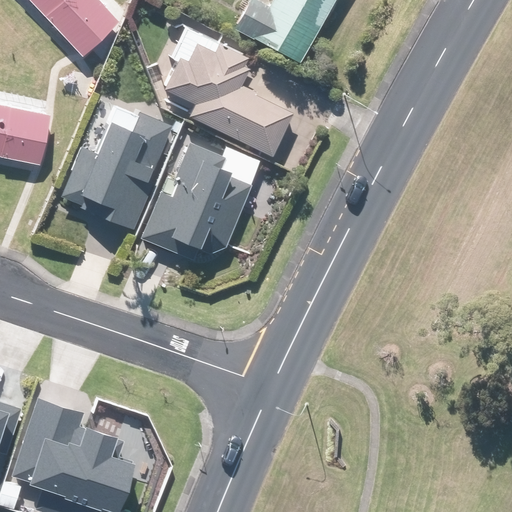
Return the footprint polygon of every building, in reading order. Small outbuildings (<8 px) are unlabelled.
[(91,0),(23,0),(76,57),(113,23),(91,0)] [(240,0),(228,25),(296,59),(326,0),(240,0)] [(238,55),(213,44),(209,53),(180,39),(157,90),(167,94),(165,100),(191,112),(188,120),(266,156),(286,113),(234,88),(243,68),(234,64),(238,55)] [(44,114),(0,105),(0,157),(34,165),(44,114)] [(89,150),(75,145),(54,199),(133,231),(174,130),(133,113),(125,132),(100,123),(89,150)] [(224,147),(220,158),(183,143),(163,192),(155,189),(136,235),(213,267),(257,160),(224,147)] [(76,412),(28,398),(4,474),(40,485),(33,510),(38,511),(94,511),(96,506),(110,510),(124,463),(99,455),(105,436),(72,426),(76,412)] [(24,493),(1,486),(0,489),(0,505),(19,511),(24,493)]
